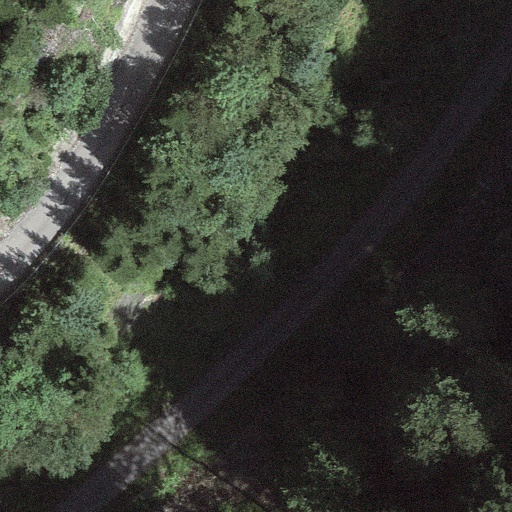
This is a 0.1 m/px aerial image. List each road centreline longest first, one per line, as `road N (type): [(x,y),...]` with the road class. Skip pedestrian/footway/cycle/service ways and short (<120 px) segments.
road 1 (track): [(511,40),(458,121),(334,271),(78,511)]
road 2 (track): [(0,271),(63,197),(175,0)]
